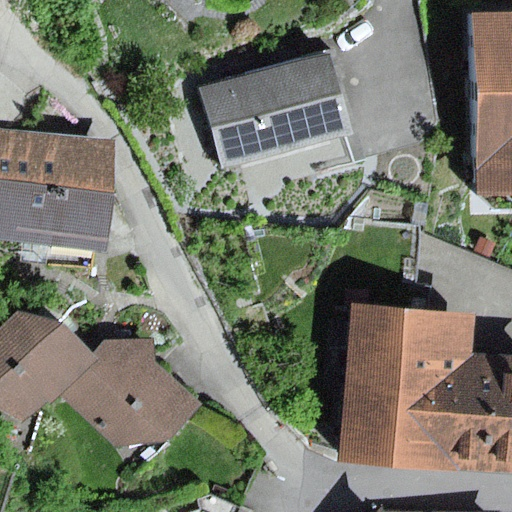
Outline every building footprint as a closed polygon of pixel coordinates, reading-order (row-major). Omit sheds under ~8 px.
[(511,17),(470,19),(468,193),(511,193),(511,17)] [(337,56),(207,91),(228,173),(358,139),(337,56)] [(0,130),(0,180),(119,197),(114,142),(0,130)] [(119,197),(0,180),(0,239),(21,243),(19,263),(91,270),(94,253),(110,255),(119,197)] [(369,226),(363,303),(429,309),(430,287),(416,286),(420,231),(369,226)] [(429,309),(363,303),(352,457),(511,468),(511,371),(485,370),(489,313),(429,309)] [(19,313),(0,330),(0,402),(2,401),(25,424),(98,358),(70,327),(19,313)] [(120,344),(68,403),(118,451),(176,445),(208,409),(159,366),(157,341),(120,344)] [(265,458),(208,409),(172,477),(244,508),(265,458)]
